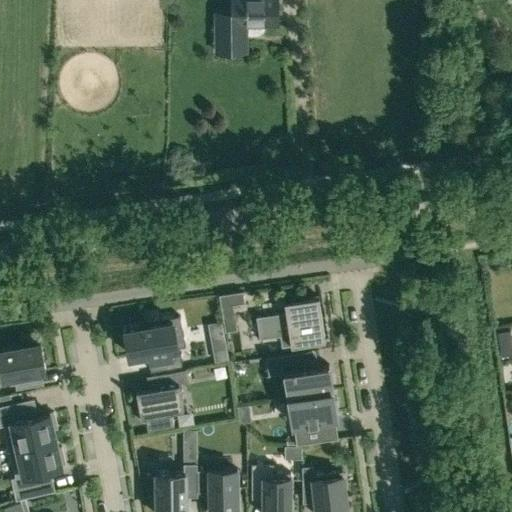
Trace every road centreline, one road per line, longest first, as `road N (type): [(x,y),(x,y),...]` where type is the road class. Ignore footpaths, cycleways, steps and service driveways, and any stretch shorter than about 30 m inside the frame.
road 1 (tertiary): [(0,255),(511,180)]
road 2 (residential): [(358,260),(395,511)]
road 3 (residential): [(78,300),(116,511)]
